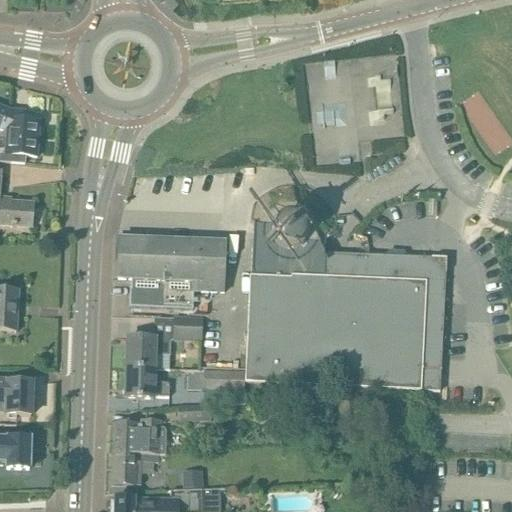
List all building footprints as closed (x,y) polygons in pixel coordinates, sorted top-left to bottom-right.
[(0,106),(0,131),(7,134),(6,157),(11,158),(11,165),(26,166),(26,159),(38,159),(40,124),(9,122),(12,112),(0,106)] [(0,202),(0,189),(1,174),(0,173),(0,225),(32,228),(34,206),(0,202)] [(254,226),(251,278),(293,280),(293,278),(326,279),(327,257),(327,246),(324,245),(316,245),(318,240),(318,237),(318,235),(318,233),(317,230),(317,227),(316,225),(315,222),(313,220),(312,218),(311,216),(309,214),(306,212),(305,212),(303,211),(300,210),(296,208),(293,207),(292,207),(288,207),(286,208),(283,208),(280,209),(279,210),(276,212),(274,213),(272,215),(271,216),(269,218),(268,219),(267,221),(266,224),(265,226),(254,226)] [(121,241),(119,282),(132,282),(131,290),(130,290),(130,309),(193,312),(194,293),(199,293),(224,294),(226,245),(121,241)] [(247,371),(247,387),(420,393),(439,393),(441,357),(438,357),(442,278),(428,269),(415,260),(367,258),(327,257),(326,279),(293,278),(293,280),(251,278),(247,371)] [(0,334),(17,335),(20,292),(0,290),(0,334)] [(172,323),(172,344),(201,345),(202,322),(201,321),(174,321),(174,323),(172,323)] [(128,341),(127,372),(155,372),(155,358),(171,358),(172,346),(172,344),(156,343),(156,341),(128,341)] [(155,372),(127,372),(127,401),(154,402),(154,400),(170,400),(170,386),(155,386),(155,372)] [(205,374),(204,391),(232,392),(232,374),(205,374)] [(30,420),(31,385),(8,385),(8,381),(0,380),(0,414),(7,415),(7,419),(30,420)] [(210,408),(177,410),(178,425),(210,423),(210,408)] [(114,456),(160,458),(166,457),(167,431),(164,428),(161,428),(161,423),(141,422),(140,426),(115,425),(114,456)] [(0,464),(7,465),(7,471),(29,472),(30,442),(8,441),(8,443),(0,442),(0,464)] [(113,456),(112,487),(141,488),(141,476),(142,464),(153,464),(158,464),(159,458),(138,457),(113,456)] [(202,479),(182,480),(182,492),(202,491),(202,479)] [(170,493),(170,502),(177,503),(189,503),(188,511),(219,511),(220,491),(170,493)] [(176,511),(177,503),(134,502),(134,501),(115,500),(115,511),(176,511)]
